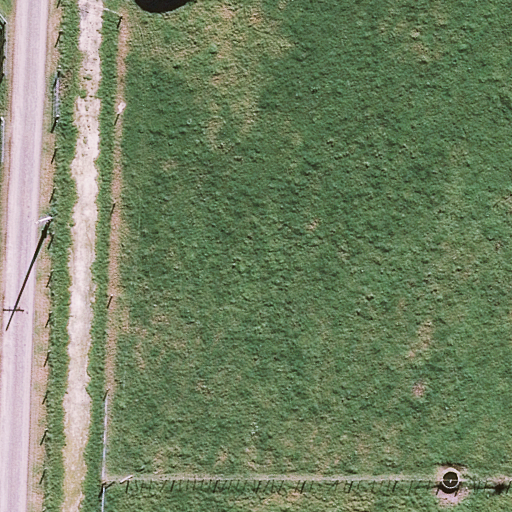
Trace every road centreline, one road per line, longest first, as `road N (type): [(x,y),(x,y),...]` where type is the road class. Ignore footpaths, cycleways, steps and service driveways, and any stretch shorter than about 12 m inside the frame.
road 1 (track): [(41,0),(20,511)]
road 2 (track): [(76,511),(94,0)]
